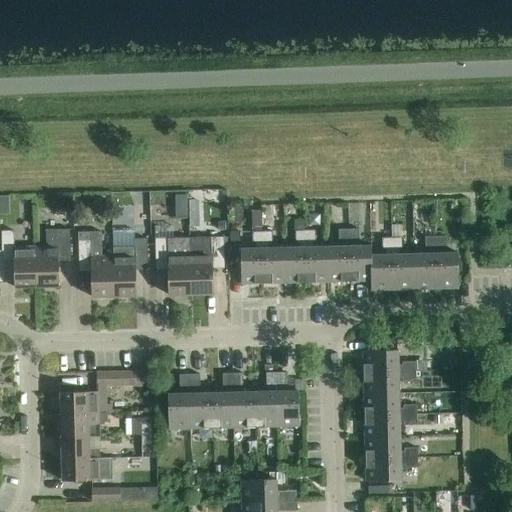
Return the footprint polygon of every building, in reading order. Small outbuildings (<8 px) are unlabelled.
[(46,247),(36,247),(37,287),(59,286),(58,257),(70,256),(70,229),(46,230),(46,247)] [(328,282),(349,281),(348,229),(338,229),(338,243),(341,243),(342,247),(327,247),(328,282)] [(349,281),(370,281),(371,281),(370,255),(371,255),(371,246),(356,246),(355,242),(359,242),(358,229),(348,229),(349,281)] [(285,283),(306,282),(305,230),(295,231),(295,244),(298,244),(298,248),(284,248),(285,283)] [(306,282),(328,282),(327,247),(312,247),(312,243),(315,243),(315,230),(305,230),(306,282)] [(37,287),(36,247),(14,248),(13,231),(1,231),(2,258),(14,258),(14,288),(37,287)] [(240,231),(230,231),(231,243),(240,243),(240,231)] [(241,284),(263,284),(262,231),(252,232),(252,245),(255,245),(255,249),(240,249),(241,284)] [(263,284),(285,283),(284,248),(269,248),(269,244),(272,244),(272,231),(262,231),(263,284)] [(114,296),(113,256),(102,257),(101,232),(78,233),(79,267),(91,267),(92,297),(114,296)] [(445,236),(435,237),(436,289),(458,288),(457,253),(442,253),(442,250),(445,249),(445,236)] [(223,237),(189,238),(190,295),(213,294),(212,264),(224,264),(223,237)] [(402,237),(392,238),(393,290),(415,289),(414,254),(399,255),(399,251),(402,251),(402,237)] [(428,254),(414,254),(415,289),(436,289),(435,237),(425,237),(425,250),(428,250),(428,254)] [(190,295),(189,238),(155,239),(156,266),(168,265),(168,295),(190,295)] [(371,281),(370,281),(371,290),(393,290),(392,238),(381,238),(382,251),(385,251),(385,255),(371,255),(370,255),(371,281)] [(113,247),(113,256),(114,296),(136,296),(135,266),(147,266),(147,239),(134,239),(134,247),(113,247)] [(363,351),(363,373),(415,372),(415,362),(402,362),(402,365),(398,365),(398,350),(363,351)] [(96,372),(97,388),(150,387),(150,371),(96,372)] [(266,392),(255,392),(255,427),(277,427),(276,372),(266,373),(266,392)] [(286,372),(276,372),(277,427),(299,426),(298,391),(286,392),(286,372)] [(363,373),(364,395),(399,394),(398,379),(402,379),(402,382),(416,382),(415,372),(363,373)] [(243,373),(232,374),(234,428),(255,427),(255,392),(243,393),(243,373)] [(199,374),(189,375),(191,429),(212,428),(211,393),(200,394),(199,374)] [(223,393),(211,393),(212,428),(234,428),(232,374),(222,374),(223,393)] [(191,429),(189,375),(179,375),(180,394),(167,394),(168,429),(191,429)] [(60,393),(61,414),(88,413),(88,414),(99,414),(111,414),(111,405),(99,405),(99,392),(60,393)] [(364,395),(364,416),(416,415),(416,405),(403,405),(403,408),(399,408),(399,394),(364,395)] [(56,421),(56,437),(89,436),(89,423),(99,422),(99,414),(88,414),(88,413),(61,414),(61,421),(56,421)] [(364,416),(365,438),(400,437),(399,422),(403,422),(403,425),(417,425),(416,415),(364,416)] [(434,424),(442,424),(442,416),(434,416),(434,424)] [(141,425),(141,435),(151,435),(151,424),(141,425)] [(151,435),(141,435),(141,445),(151,445),(151,435)] [(62,453),(62,460),(89,459),(100,458),(100,450),(89,450),(89,436),(56,437),(57,453),(62,453)] [(365,438),(365,459),(417,458),(417,448),(404,448),(404,451),(400,452),(400,437),(365,438)] [(89,459),(62,460),(62,481),(101,480),(100,458),(89,459)] [(417,458),(365,459),(366,481),(401,481),(400,465),(404,465),(405,468),(418,468),(417,458)] [(241,480),(242,502),(296,501),(296,491),(276,491),(276,479),(241,480)] [(91,489),(92,502),(120,501),(120,500),(120,488),(91,489)] [(131,488),(120,488),(120,500),(120,501),(131,501),(131,500),(131,488)] [(242,502),(241,511),(277,511),(296,511),(296,501),(242,502)]
